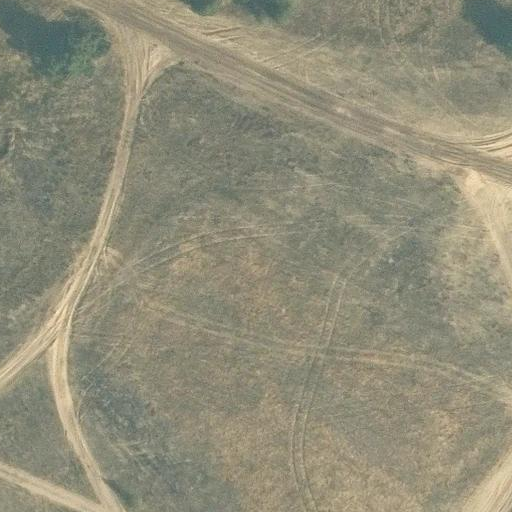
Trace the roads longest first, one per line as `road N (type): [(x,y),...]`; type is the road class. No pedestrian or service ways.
road 1 (track): [(147,0),(511,169)]
road 2 (unknown): [(61,306),(97,258),(165,8)]
